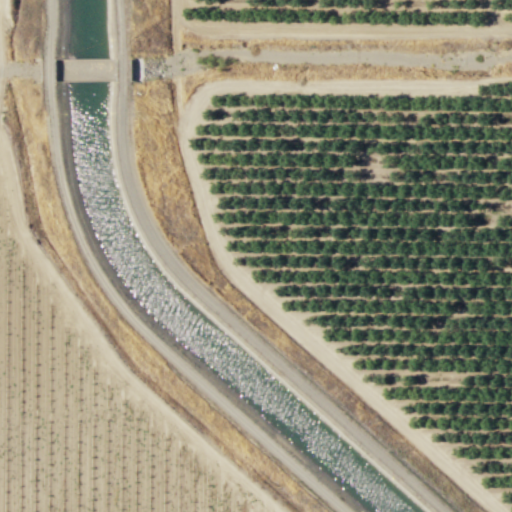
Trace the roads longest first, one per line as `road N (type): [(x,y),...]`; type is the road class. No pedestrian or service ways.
road 1 (track): [(494,511),(236,280),(209,235),(184,124),(217,86),(447,87),(511,79)]
road 2 (track): [(444,511),(196,289),(154,241),(123,152),(116,0)]
road 3 (track): [(0,169),(20,240),(109,371),(270,511)]
road 4 (track): [(511,28),(210,30),(187,22),(173,0)]
